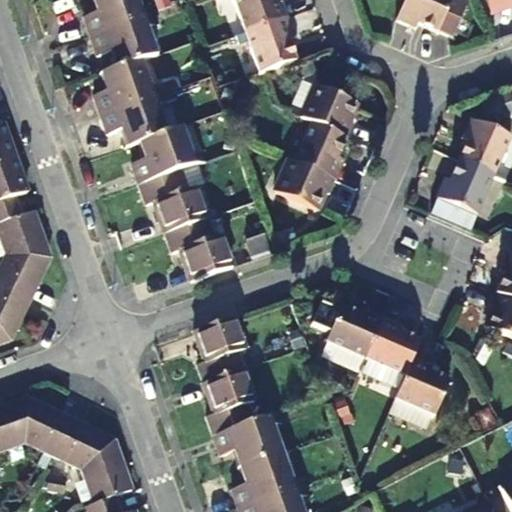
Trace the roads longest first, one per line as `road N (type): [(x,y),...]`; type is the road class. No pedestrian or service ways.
road 1 (residential): [(0,25),(108,344)]
road 2 (residential): [(108,344),(336,264),(351,232)]
road 3 (residential): [(351,232),(421,90),(511,58)]
road 4 (residential): [(108,344),(177,511)]
